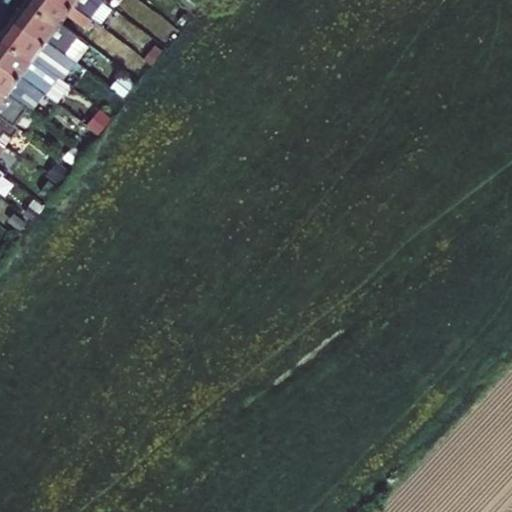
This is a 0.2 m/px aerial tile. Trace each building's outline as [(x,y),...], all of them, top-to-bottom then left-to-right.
[(52,0),(36,0),(29,9),(62,33),(68,25),(88,40),(95,31),(92,29),(52,0)] [(88,0),(52,0),(92,29),(105,12),(104,12),(88,0)] [(88,0),(104,12),(112,0),(88,0)] [(29,9),(15,28),(65,66),(80,46),(62,33),(29,9)] [(65,66),(15,28),(2,45),(34,69),(40,62),(61,76),(68,67),(65,66)] [(2,45),(0,48),(0,70),(46,105),(59,88),(54,85),(41,75),(34,69),(2,45)] [(34,69),(41,75),(54,85),(59,88),(73,71),(68,67),(61,76),(40,62),(34,69)] [(0,70),(0,97),(26,117),(33,123),(46,105),(0,70)] [(26,117),(0,97),(0,124),(14,134),(26,117)] [(0,124),(0,151),(2,154),(6,156),(20,139),(14,134),(0,124)]
